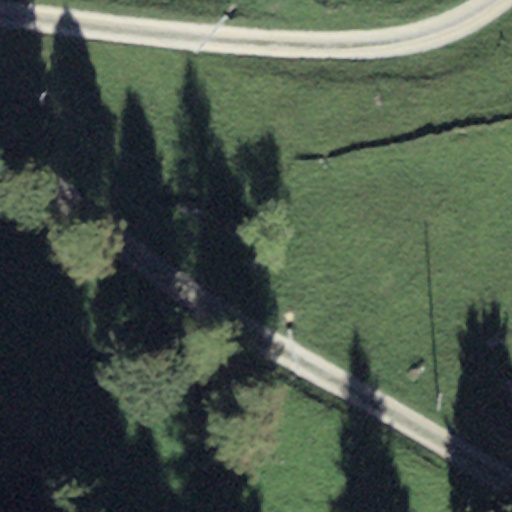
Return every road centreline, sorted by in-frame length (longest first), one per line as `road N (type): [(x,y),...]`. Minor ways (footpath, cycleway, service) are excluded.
road 1 (track): [(0,159),(67,201),(210,317),(511,486)]
road 2 (track): [(503,0),(441,32),(335,49),(182,42),(0,8)]
